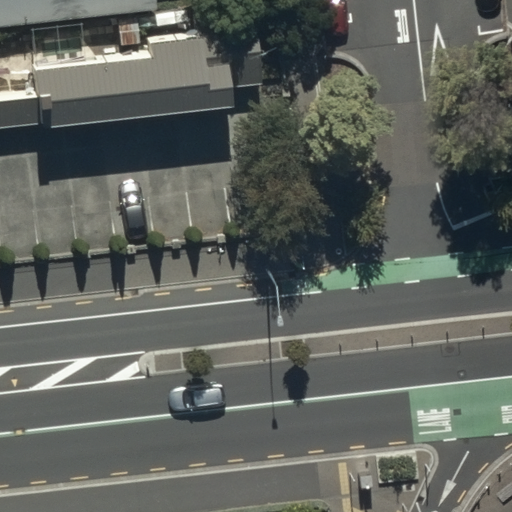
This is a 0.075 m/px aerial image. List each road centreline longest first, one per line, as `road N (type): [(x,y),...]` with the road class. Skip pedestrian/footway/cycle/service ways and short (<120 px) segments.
road 1 (secondary): [(511,377),(0,436)]
road 2 (secondary): [(0,347),(365,306)]
road 3 (residential): [(365,306),(404,237),(431,144)]
road 4 (secondary): [(365,306),(511,290)]
road 5 (residential): [(431,144),(511,266)]
road 6 (residential): [(431,144),(415,0)]
